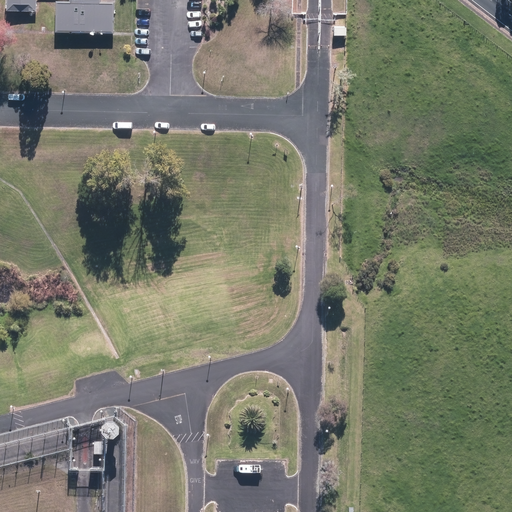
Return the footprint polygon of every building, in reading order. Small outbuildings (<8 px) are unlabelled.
[(9,0),(9,11),(38,12),(38,0),(9,0)] [(103,3),(102,0),(74,0),(75,2),(60,3),(59,32),(115,32),(116,3),(103,3)] [(349,25),(337,25),(337,34),(349,34),(349,25)] [(115,418),(109,423),(109,430),(114,435),(121,436),(126,431),(127,424),(122,419),(115,418)] [(97,441),(96,453),(105,453),(106,441),(97,441)]
